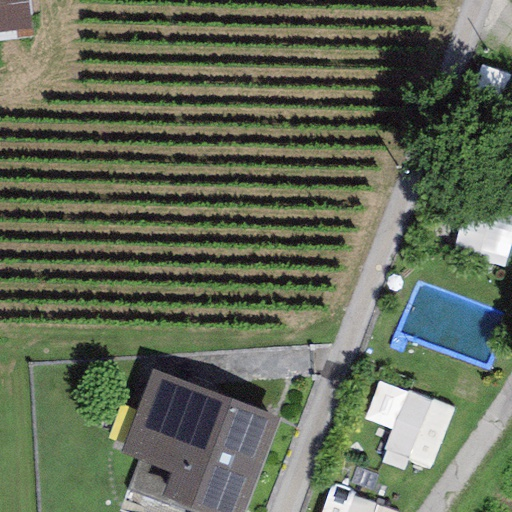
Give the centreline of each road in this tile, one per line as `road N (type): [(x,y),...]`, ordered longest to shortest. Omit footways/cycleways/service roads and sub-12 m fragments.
road 1 (unclassified): [(282,511),(476,0)]
road 2 (track): [(511,377),(436,511)]
